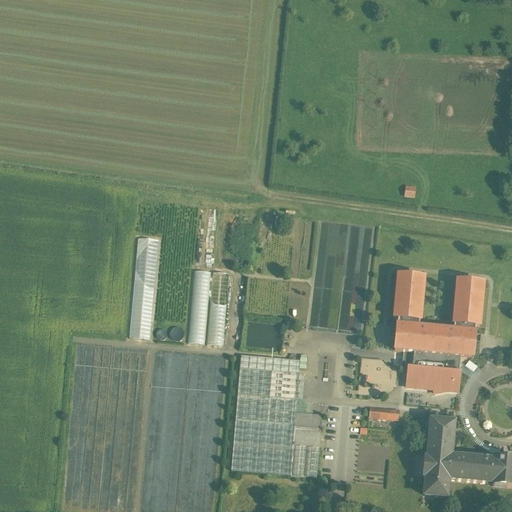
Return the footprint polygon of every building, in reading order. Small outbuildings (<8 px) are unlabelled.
[(229,277),(193,274),(187,345),(223,348),(229,277)] [(430,280),(397,277),(392,325),(398,326),(395,353),(419,356),(417,370),(412,369),(409,392),(466,398),(468,374),(461,374),(462,359),(484,362),(487,331),(490,331),(494,288),(464,285),(459,331),(426,328),(430,280)] [(240,358),(231,472),(319,479),(324,419),(297,417),(301,363),(240,358)] [(469,361),(465,367),(473,372),(477,367),(469,361)] [(396,414),(370,411),(369,420),(395,423),(396,414)] [(461,424),(433,422),(426,500),(454,503),(456,484),(511,488),(511,462),(458,459),(461,424)]
